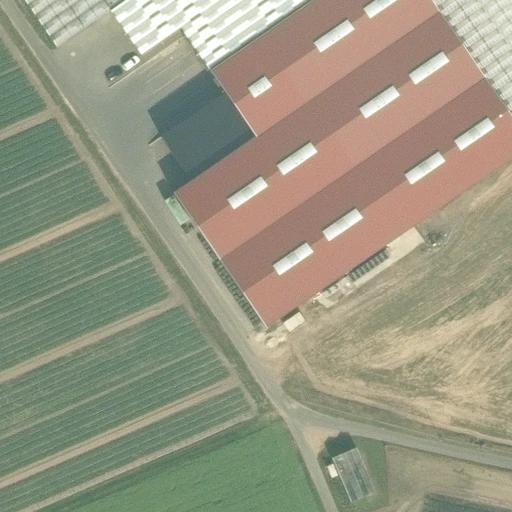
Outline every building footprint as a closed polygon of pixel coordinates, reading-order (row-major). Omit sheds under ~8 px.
[(21,0),(56,50),(109,13),(128,0),(21,0)] [(128,0),(109,13),(140,57),(179,31),(207,71),(312,0),(128,0)] [(438,15),(428,0),(312,0),(207,71),(254,140),(438,15)] [(511,0),(428,0),(438,15),(483,81),(511,122),(511,0)] [(254,140),(173,196),(218,262),(483,81),(438,15),(254,140)] [(511,122),(483,81),(218,262),(266,330),(511,159),(511,122)] [(374,494),(355,450),(331,460),(350,504),(374,494)]
